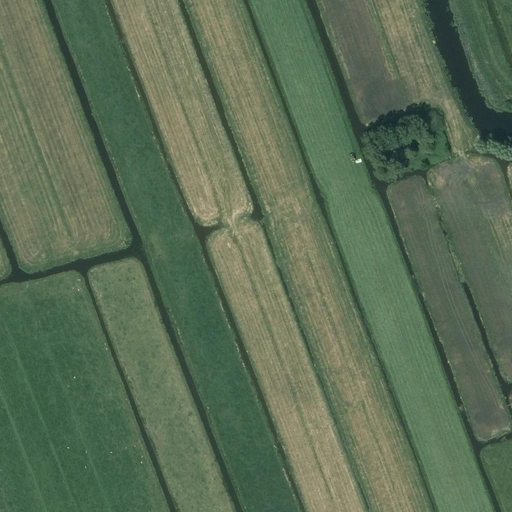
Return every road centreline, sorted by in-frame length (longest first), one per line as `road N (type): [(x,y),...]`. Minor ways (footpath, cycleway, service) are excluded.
road 1 (track): [(403,511),(209,0)]
road 2 (track): [(257,511),(63,0)]
road 3 (track): [(511,276),(405,0)]
